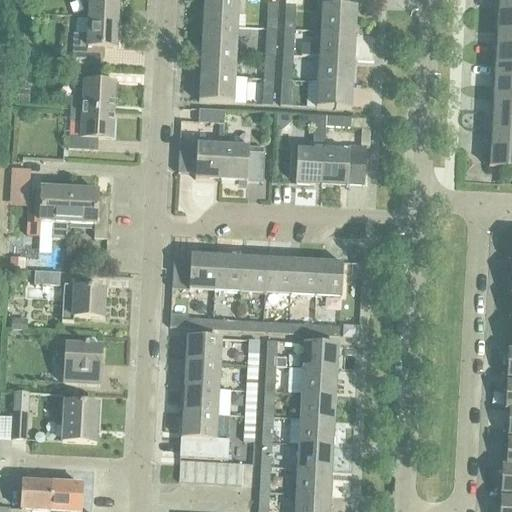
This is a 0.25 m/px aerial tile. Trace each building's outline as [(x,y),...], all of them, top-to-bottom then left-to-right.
[(88,1),(87,18),(118,20),(119,0),(75,0),(88,1)] [(202,0),(202,28),(237,30),(238,0),(202,0)] [(266,32),(276,32),(277,0),(265,0),(265,6),(267,6),(266,32)] [(511,0),(497,0),(496,34),(511,34),(511,0)] [(285,7),(284,33),(294,33),(295,8),(285,7)] [(321,8),(319,34),(355,36),(356,10),(321,8)] [(118,20),(87,18),(86,37),(73,36),(72,61),(103,62),(104,49),(117,50),(118,20)] [(202,28),(200,53),(236,55),(237,30),(202,28)] [(315,49),(316,30),(300,29),(299,48),(315,49)] [(264,57),(274,57),(276,32),(266,32),(264,57)] [(376,60),(377,33),(361,32),(360,59),(376,60)] [(292,58),(294,33),(284,33),(282,58),(292,58)] [(319,34),(318,59),(353,61),(355,36),(319,34)] [(511,34),(496,34),(494,68),(511,68),(511,34)] [(200,53),(199,79),(235,80),(236,55),(200,53)] [(263,82),(273,83),(274,57),(264,57),(263,82)] [(292,58),(282,58),(281,83),(291,84),(292,58)] [(318,59),(317,85),(352,87),(353,61),(318,59)] [(511,68),(494,68),(492,101),(511,102),(511,68)] [(70,100),(69,112),(113,114),(115,86),(99,85),(100,73),(72,71),(71,84),(82,85),(81,100),(70,100)] [(235,80),(199,79),(198,104),(233,106),(235,80)] [(273,83),(263,82),(262,108),(271,108),(273,83)] [(291,84),(281,83),(280,109),(290,109),(291,84)] [(352,87),(317,85),(315,110),(351,112),(352,87)] [(511,102),(492,101),(490,136),(511,136),(511,102)] [(113,114),(69,112),(69,124),(80,125),(79,139),(68,139),(67,152),(96,154),(97,142),(112,143),(113,114)] [(197,126),(223,127),(224,114),(198,112),(197,126)] [(323,149),(324,129),(324,119),(324,118),(298,117),(297,128),(312,129),(311,153),(296,152),(294,187),(321,189),(323,149)] [(350,120),(324,119),(324,129),(349,130),(369,131),(370,121),(350,120)] [(511,136),(490,136),(489,170),(511,170),(511,136)] [(196,182),(220,183),(222,148),(179,145),(177,176),(196,177),(196,182)] [(222,148),(220,183),(262,186),(264,156),(248,155),(248,149),(222,148)] [(347,150),(323,149),(321,189),(346,190),(347,187),(363,188),(365,150),(347,149),(347,150)] [(32,168),(17,168),(17,203),(32,203),(32,168)] [(67,243),(68,227),(69,193),(42,191),(41,210),(29,210),(27,239),(40,239),(41,226),(52,226),(52,242),(67,243)] [(69,193),(68,227),(94,229),(93,243),(106,244),(108,214),(96,213),(97,194),(69,193)] [(216,259),(190,258),(190,263),(173,262),(171,292),(214,295),(216,259)] [(214,295),(239,296),(241,260),(216,259),(214,295)] [(239,296),(264,297),(266,262),(241,260),(239,296)] [(264,297),(289,299),(291,263),(266,262),(264,297)] [(289,299),(315,300),(316,264),(291,263),(289,299)] [(316,264),(315,300),(340,301),(342,266),(316,264)] [(34,288),(59,289),(60,277),(35,275),(34,288)] [(64,288),(63,303),(62,324),(72,325),(72,320),(102,321),(104,293),(75,292),(75,289),(64,288)] [(212,333),(213,323),(187,321),(186,331),(212,333)] [(213,323),(212,333),(237,334),(238,324),(213,323)] [(238,324),(237,334),(262,336),(263,326),(238,324)] [(263,326),(262,336),(287,337),(288,327),(263,326)] [(287,337),(312,338),(313,328),(288,327),(287,337)] [(313,328),(312,338),(338,340),(339,330),(313,328)] [(186,340),(184,365),(220,367),(221,341),(186,340)] [(257,369),(258,369),(259,344),(248,343),(247,368),(257,369)] [(275,370),(286,371),(286,361),(276,360),(276,345),(266,344),(265,370),(275,370)] [(302,346),(301,372),(337,374),(338,348),(302,346)] [(63,388),(98,390),(101,349),(65,347),(65,348),(56,348),(55,358),(65,359),(63,388)] [(184,365),(183,389),(218,392),(220,367),(184,365)] [(257,369),(247,368),(246,393),(256,394),(258,369),(257,369)] [(275,370),(265,370),(264,395),(274,395),(275,370)] [(301,372),(300,397),(335,399),(337,374),(301,372)] [(183,389),(182,414),(217,416),(218,392),(183,389)] [(256,394),(246,393),(244,418),(255,419),(256,394)] [(12,442),(26,443),(29,396),(14,395),(12,442)] [(274,395),(264,395),(262,420),(272,421),(274,395)] [(300,397),(298,422),(334,424),(335,399),(300,397)] [(62,445),(96,447),(98,407),(64,406),(62,445)] [(182,414),(179,460),(227,463),(228,443),(229,430),(216,429),(217,416),(182,414)] [(255,419),(244,418),(243,444),(254,445),(255,419)] [(272,421),(262,420),(261,445),(271,446),(272,421)] [(298,422),(297,447),(333,449),(334,424),(298,422)] [(502,469),(500,499),(511,499),(511,437),(508,437),(506,469),(502,469)] [(271,446),(261,445),(260,470),(270,471),(271,446)] [(297,447),(296,472),(331,474),(333,449),(297,447)] [(178,483),(241,487),(242,467),(180,463),(178,483)] [(270,471),(260,470),(259,496),(268,496),(270,471)] [(296,472),(294,497),(330,499),(331,474),(296,472)] [(51,511),(53,485),(24,483),(21,511),(0,510),(0,511),(51,511)] [(53,485),(51,511),(79,511),(81,486),(53,485)] [(267,511),(268,496),(259,496),(257,511),(267,511)] [(294,497),(293,511),(329,511),(330,499),(294,497)] [(511,511),(511,499),(500,499),(499,511),(511,511)]
